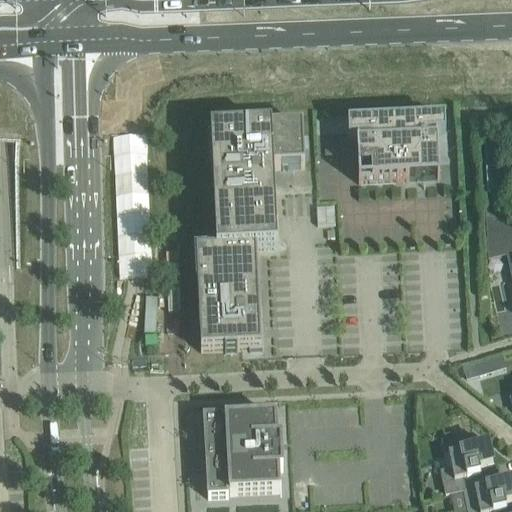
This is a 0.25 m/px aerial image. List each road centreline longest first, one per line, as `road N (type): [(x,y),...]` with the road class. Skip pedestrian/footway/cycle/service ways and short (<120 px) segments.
road 1 (primary): [(80,44),(511,27)]
road 2 (unclassified): [(45,45),(49,391)]
road 3 (unclassified): [(83,390),(80,44)]
road 4 (unclassified): [(161,387),(451,363)]
road 5 (unclassified): [(161,387),(166,511)]
road 6 (unclassified): [(93,511),(83,390)]
road 7 (unclassified): [(49,391),(59,511)]
